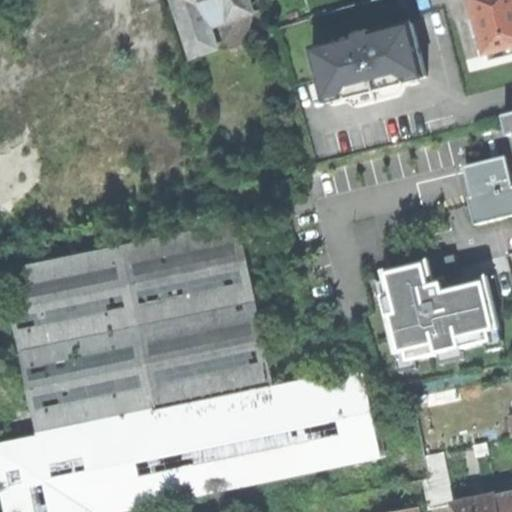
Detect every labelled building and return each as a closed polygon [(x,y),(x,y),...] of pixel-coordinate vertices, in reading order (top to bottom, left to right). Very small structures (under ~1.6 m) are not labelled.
[(175,0),(194,57),(217,49),(210,27),(252,14),(247,0),(175,0)] [(481,35),(486,54),(511,47),(511,0),(472,0),(477,17),(471,19),(475,36),(481,35)] [(313,49),(326,103),(414,81),(427,78),(414,24),(372,34),(371,30),(357,33),(358,38),(313,49)] [(243,222),(125,247),(160,413),(277,388),(270,355),(243,222)] [(7,271),(41,438),(160,413),(125,247),(7,271)] [(408,352),(410,362),(494,342),(492,332),(502,330),(489,276),(448,286),(446,277),(460,274),(455,255),(428,262),(428,261),(384,271),(387,281),(377,283),(382,305),(385,305),(397,355),(408,352)] [(316,345),(270,355),(277,388),(323,378),(316,345)] [(0,447),(0,467),(9,511),(127,511),(361,462),(383,458),(374,415),(364,370),(323,378),(277,388),(160,413),(41,438),(0,447)] [(383,458),(361,462),(368,467),(390,463),(394,455),(385,412),(374,415),(383,458)] [(476,444),(479,456),(490,453),(487,442),(476,444)] [(430,509),(455,504),(445,451),(427,455),(432,480),(424,482),(430,509)] [(511,511),(511,494),(499,497),(502,511),(511,511)] [(502,511),(499,497),(499,496),(481,500),(481,498),(455,504),(456,511),(502,511)]
